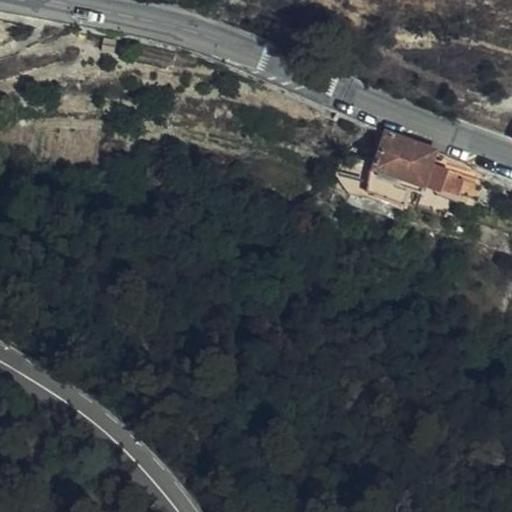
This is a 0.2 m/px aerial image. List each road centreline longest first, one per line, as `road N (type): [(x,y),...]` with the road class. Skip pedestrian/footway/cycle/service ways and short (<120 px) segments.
road 1 (tertiary): [(511,153),(186,31),(31,0)]
road 2 (tertiary): [(0,364),(80,411),(173,511)]
